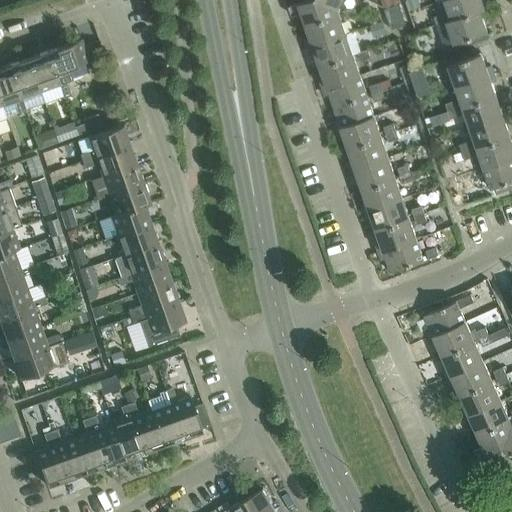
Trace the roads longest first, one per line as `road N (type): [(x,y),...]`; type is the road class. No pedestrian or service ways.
road 1 (residential): [(229,347),(110,7)]
road 2 (residential): [(480,511),(431,424),(380,299)]
road 3 (residential): [(380,299),(301,85)]
road 4 (tertiary): [(357,511),(322,454),(283,328)]
road 5 (tertiary): [(205,0),(246,165)]
road 6 (tertiary): [(283,328),(246,165)]
road 7 (tertiary): [(246,165),(230,0)]
road 8 (residential): [(256,437),(132,511)]
road 9 (residential): [(380,299),(511,246)]
